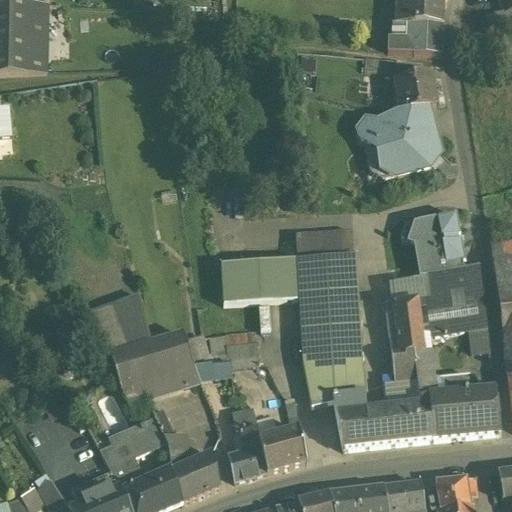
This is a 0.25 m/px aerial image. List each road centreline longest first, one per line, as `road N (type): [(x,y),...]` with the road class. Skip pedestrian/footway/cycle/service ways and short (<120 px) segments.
road 1 (residential): [(509,456),(450,63),(453,0)]
road 2 (secondary): [(214,511),(303,485),(426,467)]
